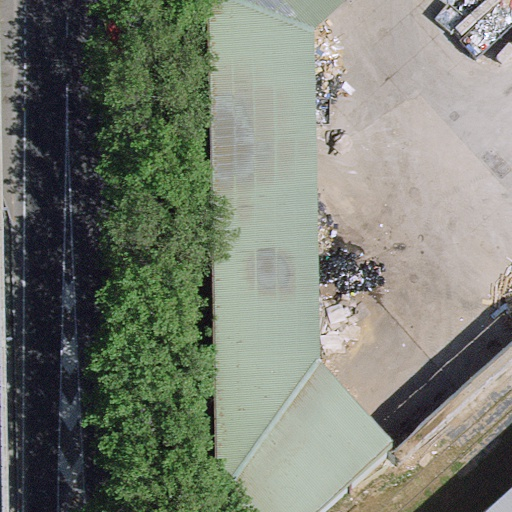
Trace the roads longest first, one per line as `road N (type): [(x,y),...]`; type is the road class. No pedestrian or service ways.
road 1 (primary): [(113,511),(110,365),(70,69)]
road 2 (motorway): [(48,511),(45,368),(70,69)]
road 3 (unknown): [(425,0),(439,63),(511,152)]
